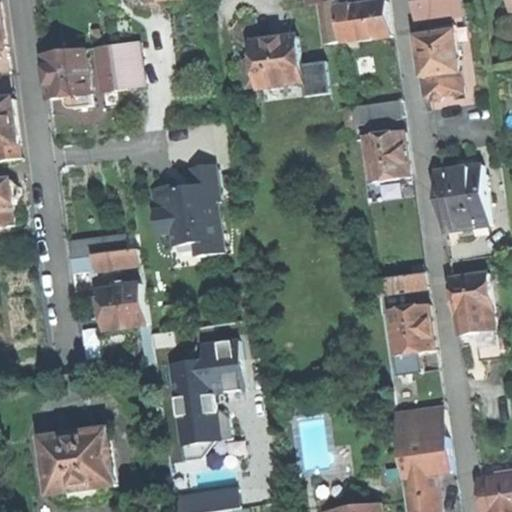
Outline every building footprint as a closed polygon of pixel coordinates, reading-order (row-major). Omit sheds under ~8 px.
[(439,0),(416,3),(419,23),(467,16),(464,0),(439,0)] [(343,9),(342,1),(327,3),(332,43),(348,41),(343,9)] [(0,2),(0,46),(12,45),(8,22),(5,2),(0,2)] [(392,2),(356,7),(360,41),(396,37),(394,21),(392,2)] [(356,7),(343,9),(348,41),(348,43),(360,41),(356,7)] [(442,35),(422,38),(425,68),(429,97),(435,96),(439,101),(444,100),(448,94),(467,92),(459,25),(441,28),(442,35)] [(270,41),(257,43),(259,60),(263,86),(263,89),(309,83),(302,36),(270,41)] [(142,42),(115,45),(120,90),(148,86),(142,42)] [(101,47),(109,104),(122,102),(120,90),(115,45),(101,47)] [(90,49),(48,54),(51,77),(54,99),(76,96),(96,94),(90,49)] [(253,88),(263,86),(259,60),(249,62),(253,88)] [(97,105),(96,94),(76,96),(78,108),(97,105)] [(0,146),(24,143),(21,120),(18,99),(6,100),(0,101),(0,146)] [(357,107),(359,124),(407,118),(405,101),(357,107)] [(360,127),(359,124),(357,107),(349,109),(351,128),(360,127)] [(410,133),(371,138),(377,182),(416,176),(413,155),(410,133)] [(24,143),(0,146),(0,161),(26,158),(24,143)] [(456,161),(458,171),(480,168),(479,158),(456,161)] [(182,184),(157,188),(160,213),(163,235),(179,232),(181,247),(201,244),(202,256),(229,252),(221,201),(225,201),(219,165),(197,169),(199,186),(183,188),(182,184)] [(458,171),(441,173),(445,206),(449,232),(462,230),(494,226),(497,226),(489,167),(480,168),(458,171)] [(16,179),(0,181),(0,226),(20,224),(17,203),(20,202),(18,191),(16,179)] [(495,233),(494,226),(462,230),(462,237),(495,233)] [(97,255),(114,253),(111,236),(74,241),(76,258),(97,255)] [(143,249),(114,253),(97,255),(99,270),(145,264),(143,249)] [(99,270),(97,255),(76,258),(78,273),(99,270)] [(137,273),(138,285),(148,284),(146,269),(137,273)] [(461,315),(499,310),(494,273),(456,278),(459,299),(461,315)] [(383,294),(432,288),(430,274),(381,280),(383,294)] [(122,288),(104,290),(107,313),(109,329),(145,324),(153,323),(148,284),(138,285),(131,286),(122,288)] [(435,307),(395,312),(401,356),(423,354),(441,351),(438,329),(435,307)] [(502,331),(499,310),(461,315),(464,336),(502,331)] [(159,362),(153,323),(145,324),(150,363),(159,362)] [(505,358),(502,331),(464,336),(465,350),(486,347),(488,360),(505,358)] [(249,393),(241,340),(204,345),(207,362),(174,367),(186,448),(228,442),(222,397),(249,393)] [(425,372),(423,354),(401,356),(403,375),(425,372)] [(401,417),(405,449),(437,445),(437,442),(450,440),(446,411),(401,417)] [(82,435),(48,440),(56,494),(62,493),(64,507),(115,500),(113,486),(120,485),(113,431),(82,435)] [(405,449),(413,511),(446,511),(441,474),(458,472),(456,458),(453,440),(450,440),(437,442),(437,445),(405,449)] [(489,511),(511,511),(511,477),(485,481),(489,511)] [(238,486),(181,495),(183,511),(219,511),(242,509),(238,486)]
